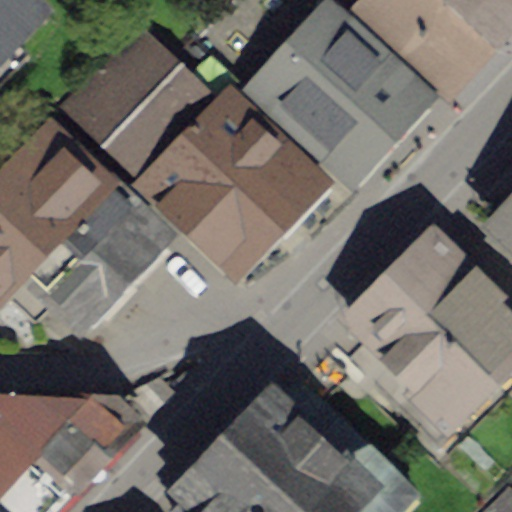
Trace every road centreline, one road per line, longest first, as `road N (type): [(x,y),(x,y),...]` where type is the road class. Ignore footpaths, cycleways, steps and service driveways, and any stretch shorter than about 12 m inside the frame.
road 1 (tertiary): [(511,88),(298,310)]
road 2 (residential): [(298,310),(232,320),(115,366),(0,360)]
road 3 (tertiary): [(298,310),(103,511)]
